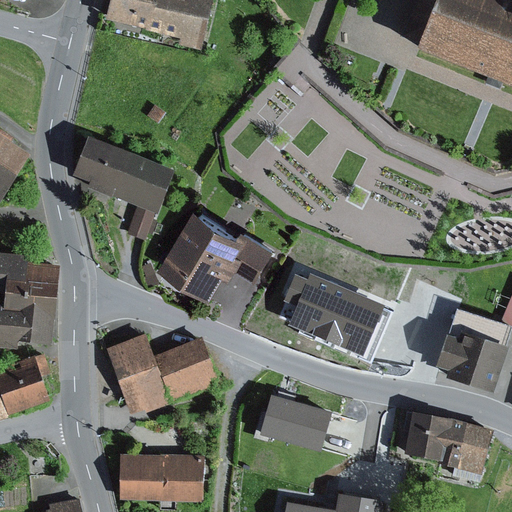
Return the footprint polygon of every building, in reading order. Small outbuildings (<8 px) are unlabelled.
[(154,0),(108,0),(104,22),(148,32),(154,0)] [(154,0),(148,32),(147,35),(177,42),(176,48),(200,53),(211,0),(154,0)] [(416,0),(402,38),(418,44),(435,0),(416,0)] [(511,8),(490,0),(435,0),(418,44),(415,51),(511,89),(511,8)] [(165,114),(154,107),(146,118),(157,126),(165,114)] [(0,140),(0,200),(28,159),(0,140)] [(87,140),(71,178),(88,185),(86,190),(110,200),(112,199),(137,209),(155,215),(156,216),(172,174),(87,140)] [(155,215),(137,209),(127,235),(135,238),(146,241),(155,215)] [(196,210),(160,270),(212,301),(226,277),(231,280),(236,271),(246,277),(256,283),(275,251),(243,232),(240,236),(196,210)] [(26,260),(0,257),(0,297),(3,297),(2,308),(0,307),(0,351),(21,353),(22,347),(51,350),(57,269),(25,266),(26,260)] [(295,275),(284,302),(296,307),(288,326),(370,361),(391,312),(309,277),(308,281),(295,275)] [(511,297),(501,323),(511,327),(511,297)] [(444,338),(433,370),(446,374),(443,382),(491,397),(507,350),(504,349),(511,327),(501,323),(455,312),(446,339),(444,338)] [(145,335),(105,350),(130,416),(143,412),(145,416),(171,406),(171,404),(218,385),(201,339),(153,357),(145,335)] [(0,370),(0,422),(7,420),(6,418),(48,405),(39,379),(49,375),(43,355),(0,370)] [(330,416),(268,400),(259,437),(321,453),(330,416)] [(490,434),(406,415),(402,433),(408,434),(403,457),(440,466),(439,469),(452,471),(450,479),(479,485),(490,434)] [(162,458),(119,456),(117,503),(202,506),(204,458),(162,456),(162,458)] [(377,511),(379,503),(338,496),(335,511),(287,503),(285,511),(377,511)] [(48,511),(81,511),(79,500),(47,506),(48,511)]
